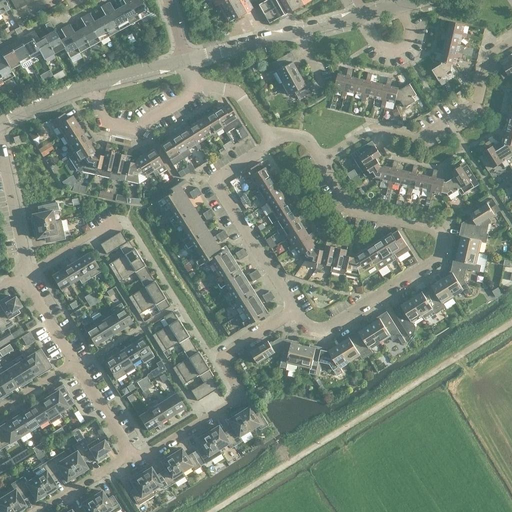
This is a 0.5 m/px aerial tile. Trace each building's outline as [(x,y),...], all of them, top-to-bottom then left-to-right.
[(0,0),(0,14),(9,10),(4,0),(3,0),(0,0)] [(21,8),(17,0),(16,0),(10,0),(16,10),(21,8)] [(139,20),(128,0),(127,0),(121,0),(125,5),(119,8),(129,25),(139,20)] [(141,0),(134,0),(133,0),(127,0),(128,0),(139,20),(149,14),(141,0)] [(240,5),(248,0),(247,0),(225,0),(217,5),(222,14),(239,4),(240,5)] [(253,9),(248,0),(240,5),(239,4),(222,14),(227,23),(253,9)] [(286,14),(291,11),(310,0),(289,0),(286,2),(278,6),(283,16),(286,14)] [(129,25),(119,8),(114,11),(109,3),(105,5),(119,31),(129,25)] [(109,36),(119,31),(105,5),(100,8),(105,16),(99,19),(109,36)] [(109,36),(99,19),(94,22),(89,14),(85,16),(99,42),(109,36)] [(89,47),(99,42),(85,16),(80,19),(85,27),(79,30),(89,47)] [(440,30),(469,37),(470,35),(462,33),(465,25),(450,22),(448,30),(440,28),(440,30)] [(60,41),(55,32),(50,23),(45,26),(49,34),(44,37),(53,54),(63,49),(69,59),(69,58),(60,41)] [(89,47),(79,30),(74,33),(69,25),(65,27),(79,53),(89,47)] [(69,58),(79,53),(65,27),(60,30),(65,38),(60,41),(69,58)] [(469,39),(469,37),(440,30),(439,32),(447,34),(445,42),(460,45),(462,37),(469,39)] [(53,54),(44,37),(38,40),(34,32),(29,34),(40,53),(43,60),(53,54)] [(30,59),(40,53),(29,34),(19,40),(30,59)] [(32,63),(30,59),(19,40),(9,45),(20,65),(22,68),(25,69),(31,65),(32,63)] [(458,53),(460,45),(445,42),(443,50),(436,48),(435,50),(465,57),(465,55),(458,53)] [(0,52),(10,70),(20,65),(9,45),(0,50),(0,52)] [(464,59),(465,57),(435,50),(435,52),(442,54),(440,62),(441,62),(452,65),(455,65),(457,57),(464,59)] [(14,77),(10,70),(0,52),(0,75),(4,82),(14,77)] [(281,84),(298,74),(292,63),(295,61),(290,53),(276,61),(280,68),(274,72),(281,84)] [(507,74),(508,76),(511,73),(511,53),(507,57),(510,62),(503,67),(507,74)] [(448,75),(447,75),(452,72),(451,70),(452,65),(441,62),(441,64),(432,70),(441,86),(445,83),(442,79),(448,75)] [(343,99),(350,69),(348,69),(346,76),(338,74),(334,89),(343,91),(341,98),(343,99)] [(355,94),(358,79),(350,77),(352,70),(350,69),(343,99),(345,99),(347,92),(355,94)] [(362,96),(361,103),(363,104),(370,74),(368,73),(366,81),(358,79),(355,94),(362,96)] [(298,74),(281,84),(287,95),(293,92),(298,100),(312,92),(307,83),(304,85),(298,74)] [(375,98),(378,83),(370,82),(372,74),(370,74),(363,104),(365,104),(367,96),(375,98)] [(383,108),(389,78),(388,78),(386,85),(378,83),(375,98),(382,100),(381,108),(383,108)] [(395,103),(395,100),(398,89),(398,88),(390,86),(391,79),(389,78),(383,108),(385,109),(386,101),(395,103)] [(398,89),(395,100),(400,101),(404,108),(414,101),(415,103),(419,100),(409,84),(400,90),(398,89)] [(240,124),(237,119),(228,104),(222,108),(221,106),(212,112),(222,128),(225,133),(240,124)] [(222,128),(212,112),(205,116),(202,112),(199,114),(202,119),(203,118),(213,134),(215,132),(222,128)] [(77,125),(76,123),(72,116),(67,119),(64,113),(52,121),(60,134),(56,136),(58,140),(63,137),(62,135),(77,125)] [(218,137),(215,132),(213,134),(203,118),(202,119),(195,123),(205,139),(212,135),(215,139),(218,137)] [(83,124),(82,122),(81,121),(76,123),(77,125),(62,135),(63,137),(67,144),(83,134),(79,127),(83,124)] [(205,139),(195,123),(188,128),(185,123),(182,125),(184,130),(186,129),(196,144),(198,143),(205,139)] [(511,124),(507,123),(505,131),(500,130),(499,134),(504,135),(505,133),(511,134),(511,124)] [(35,144),(42,141),(37,129),(30,132),(35,144)] [(198,143),(196,144),(186,129),(184,130),(178,134),(188,150),(195,145),(197,150),(201,148),(198,143)] [(239,141),(247,136),(245,132),(236,137),(239,141)] [(511,134),(505,133),(504,135),(502,143),(511,145),(511,134)] [(88,142),(87,141),(83,134),(67,144),(71,151),(67,154),(69,157),(74,154),(72,152),(88,142)] [(188,150),(178,134),(171,138),(168,134),(164,136),(167,141),(169,140),(179,155),(181,154),(188,150)] [(94,141),(93,140),(92,138),(87,141),(88,142),(72,152),(74,154),(69,157),(68,158),(77,171),(80,173),(81,171),(86,163),(83,159),(93,153),(94,152),(89,144),(94,141)] [(167,141),(160,145),(170,161),(173,166),(184,159),(181,154),(179,155),(169,140),(167,141)] [(224,145),(222,146),(225,150),(227,149),(233,145),(230,141),(224,145)] [(371,141),(351,154),(354,160),(355,159),(360,168),(362,172),(367,169),(365,166),(376,159),(381,156),(371,141)] [(499,142),(492,147),(495,152),(502,163),(505,168),(509,165),(506,160),(511,156),(511,145),(502,143),(499,142)] [(43,157),(48,154),(44,147),(38,150),(43,157)] [(495,152),(493,147),(492,147),(483,152),(485,155),(479,158),(488,172),(493,169),(502,163),(495,152)] [(166,170),(163,165),(153,149),(146,154),(143,149),(139,151),(142,156),(144,155),(154,171),(156,170),(158,174),(166,170)] [(110,177),(115,153),(105,151),(103,156),(104,157),(101,169),(96,168),(95,174),(110,177)] [(103,156),(102,156),(94,154),(93,153),(83,159),(86,163),(81,171),(95,174),(96,168),(101,169),(104,157),(103,156)] [(124,161),(125,156),(115,153),(110,177),(119,179),(124,180),(125,175),(121,174),(124,161)] [(158,174),(156,170),(154,171),(144,155),(142,156),(135,161),(136,162),(142,172),(145,177),(152,172),(155,177),(158,174)] [(383,168),(381,167),(376,159),(365,166),(367,169),(362,172),(365,177),(373,173),(375,177),(381,178),(384,168),(383,168)] [(134,163),(124,161),(121,174),(125,175),(124,180),(138,184),(137,175),(142,172),(136,162),(134,163)] [(389,191),(396,161),(394,161),(392,168),(384,166),(383,168),(384,168),(381,178),(380,181),(388,183),(387,190),(389,191)] [(400,186),(404,171),(396,169),(398,162),(396,161),(389,191),(391,191),(392,184),(400,186)] [(479,184),(476,179),(465,162),(458,166),(459,167),(451,172),(454,177),(455,177),(462,188),(458,190),(461,195),(479,184)] [(271,176),(271,175),(266,167),(264,168),(261,163),(246,172),(255,186),(271,176)] [(409,195),(416,166),(414,165),(412,172),(404,171),(400,186),(408,188),(407,195),(409,195)] [(420,190),(424,175),(416,173),(418,166),(416,166),(409,195),(411,196),(412,188),(420,190)] [(429,200),(435,170),(433,170),(432,177),(424,175),(420,190),(428,192),(427,199),(429,200)] [(441,192),(444,182),(444,180),(436,178),(437,171),(435,170),(429,200),(431,200),(432,193),(441,195),(441,192)] [(73,175),(67,180),(71,185),(77,180),(73,175)] [(256,198),(281,182),(280,180),(276,183),(271,176),(255,186),(260,193),(255,196),(256,198)] [(453,193),(458,190),(462,188),(455,177),(454,177),(446,182),(444,182),(441,192),(447,194),(448,196),(452,193),(453,193)] [(177,188),(186,183),(184,180),(168,190),(171,193),(157,202),(160,207),(165,203),(169,209),(184,200),(177,188)] [(266,204),(282,194),(278,187),(282,184),(281,182),(256,198),(257,200),(262,197),(266,204)] [(111,200),(112,194),(100,191),(99,197),(111,200)] [(198,191),(190,196),(193,199),(201,195),(198,191)] [(266,204),(262,207),(267,215),(272,212),(288,202),(292,199),(291,198),(286,201),(282,194),(266,204)] [(272,212),(267,215),(272,224),(277,221),(293,211),(289,204),(293,201),(292,199),(288,202),(272,212)] [(170,223),(191,210),(184,200),(169,209),(173,216),(168,219),(170,223)] [(34,227),(54,222),(52,211),(58,210),(57,203),(42,206),(43,213),(32,215),(32,217),(31,219),(32,224),(34,225),(34,227)] [(489,218),(494,215),(487,203),(470,214),(473,219),(464,225),(461,224),(460,230),(487,236),(488,233),(486,233),(489,223),(490,224),(491,222),(489,218)] [(204,217),(212,212),(210,209),(202,214),(204,217)] [(182,231),(198,221),(191,210),(170,223),(173,228),(179,225),(182,231)] [(278,232),(303,217),(302,215),(297,218),(293,211),(277,221),(281,228),(277,231),(278,232)] [(212,212),(204,217),(206,221),(214,216),(212,212)] [(288,238),(304,228),(300,221),(304,218),(303,217),(278,232),(279,234),(284,231),(288,238)] [(49,242),(64,239),(60,221),(54,222),(34,227),(35,228),(33,231),(34,235),(36,236),(37,238),(48,236),(49,242)] [(184,245),(205,232),(198,221),(182,231),(187,237),(181,241),(184,245)] [(314,234),(313,232),(308,235),(304,228),(288,238),(292,245),(288,248),(289,250),(293,247),(309,237),(314,234)] [(217,239),(225,234),(223,230),(215,235),(217,239)] [(486,243),(487,236),(460,230),(459,236),(461,237),(458,248),(479,253),(481,242),(486,243)] [(407,245),(400,234),(398,231),(392,234),(391,233),(384,238),(381,233),(378,235),(380,240),(382,239),(392,255),(394,254),(397,258),(410,250),(407,245)] [(122,245),(127,242),(120,232),(115,235),(122,245)] [(196,252),(211,242),(205,232),(184,245),(187,249),(192,246),(196,252)] [(225,234),(217,239),(219,242),(227,237),(225,234)] [(299,256),(304,253),(314,247),(315,246),(310,239),(315,236),(314,234),(309,237),(293,247),(289,250),(290,251),(294,249),(299,256)] [(117,249),(119,247),(122,245),(115,235),(110,238),(117,249)] [(111,252),(117,249),(110,238),(105,241),(111,252)] [(397,258),(394,254),(392,255),(382,239),(380,240),(374,244),(386,265),(393,260),(397,258)] [(106,255),(111,252),(105,241),(100,244),(106,255)] [(113,273),(139,257),(134,249),(128,241),(127,242),(122,245),(119,247),(124,255),(108,265),(113,273)] [(218,253),(211,242),(196,252),(200,259),(195,262),(198,267),(203,264),(203,263),(218,253)] [(386,265),(374,244),(367,249),(364,244),(360,246),(363,251),(365,250),(375,265),(377,264),(380,269),(386,265)] [(332,266),(336,248),(326,245),(325,251),(322,264),(332,266)] [(218,253),(203,263),(203,264),(206,267),(212,264),(216,270),(233,259),(225,246),(219,249),(221,252),(218,253)] [(325,251),(323,251),(315,249),(314,247),(304,253),(307,257),(302,265),(321,270),(322,264),(325,251)] [(332,266),(331,272),(345,275),(346,270),(342,269),(345,256),(347,250),(336,248),(332,266)] [(477,264),(479,253),(458,248),(456,260),(453,259),(452,265),(466,269),(479,272),(481,265),(477,264)] [(237,257),(245,252),(243,249),(235,254),(237,257)] [(363,251),(356,255),(357,257),(363,266),(359,269),(361,278),(380,269),(377,264),(375,265),(365,250),(363,251)] [(406,253),(410,265),(417,263),(412,250),(406,253)] [(245,252),(237,257),(239,260),(247,255),(245,252)] [(89,253),(78,259),(90,278),(100,272),(89,253)] [(345,256),(342,269),(346,270),(345,275),(361,278),(359,269),(363,266),(357,257),(355,258),(345,256)] [(139,280),(149,274),(139,257),(113,273),(118,282),(134,272),(139,280)] [(78,259),(70,265),(79,279),(81,283),(90,278),(78,259)] [(217,284),(240,270),(233,259),(216,270),(220,277),(214,280),(217,284)] [(69,285),(79,279),(70,265),(60,270),(69,285)] [(463,280),(466,269),(452,265),(451,271),(452,273),(442,279),(453,298),(463,292),(465,295),(471,292),(463,280)] [(60,291),(69,285),(60,270),(51,276),(60,291)] [(229,292),(246,281),(240,270),(217,284),(219,289),(225,285),(229,292)] [(250,278),(258,273),(256,270),(248,275),(250,278)] [(258,273),(250,278),(252,282),(260,277),(258,273)] [(133,306),(159,290),(149,274),(139,280),(144,288),(128,298),(133,306)] [(443,304),(453,298),(442,279),(431,286),(430,284),(425,287),(440,311),(446,308),(443,304)] [(230,306),(253,291),(246,281),(229,292),(233,298),(227,302),(230,306)] [(104,290),(109,287),(106,282),(101,285),(104,290)] [(421,292),(411,299),(423,317),(425,321),(435,314),(440,311),(425,287),(420,290),(421,292)] [(109,297),(114,294),(111,289),(106,292),(109,297)] [(160,313),(169,307),(164,299),(159,290),(133,306),(139,315),(155,305),(160,313)] [(243,313),(260,302),(253,291),(230,306),(233,310),(238,306),(243,313)] [(264,300),(272,295),(269,291),(262,296),(264,300)] [(266,303),(272,299),(274,298),(272,295),(264,300),(266,303)] [(20,307),(15,297),(10,300),(8,296),(0,300),(0,305),(0,306),(0,305),(0,317),(7,328),(12,325),(9,319),(19,313),(16,309),(20,307)] [(413,323),(423,317),(411,299),(401,305),(400,303),(395,307),(398,313),(395,315),(409,337),(414,333),(415,327),(413,323)] [(72,310),(77,307),(74,302),(69,305),(72,310)] [(260,302),(243,313),(246,319),(241,323),(244,328),(259,318),(260,321),(269,315),(267,313),(260,302)] [(110,310),(113,314),(122,329),(132,323),(120,304),(110,310)] [(77,317),(82,314),(78,309),(74,312),(77,317)] [(402,344),(405,343),(386,311),(378,317),(379,319),(369,325),(380,343),(390,337),(392,341),(398,338),(402,344)] [(157,344),(182,328),(177,320),(172,312),(163,318),(167,326),(151,336),(157,344)] [(113,335),(122,329),(113,314),(104,320),(113,335)] [(113,335),(104,320),(101,315),(92,321),(95,326),(104,340),(113,335)] [(104,340),(95,326),(92,321),(83,327),(94,346),(104,340)] [(370,350),(380,343),(369,325),(359,332),(357,330),(352,333),(367,357),(373,353),(370,350)] [(183,350),(193,344),(188,337),(182,328),(157,344),(166,359),(168,357),(169,356),(170,355),(170,353),(169,351),(168,349),(178,343),(183,350)] [(28,342),(33,339),(29,332),(24,336),(28,342)] [(362,360),(367,357),(352,333),(347,336),(349,338),(338,345),(350,363),(360,356),(362,360)] [(133,337),(129,340),(132,344),(141,358),(141,359),(143,362),(145,362),(145,361),(153,356),(152,355),(141,338),(136,341),(133,337)] [(283,354),(286,339),(280,338),(280,340),(271,346),(268,341),(250,352),(258,364),(275,353),(275,352),(283,354)] [(298,367),(303,346),(292,343),(292,341),(286,339),(283,354),(279,367),(286,369),(287,364),(298,367)] [(4,348),(7,353),(12,350),(9,344),(4,348)] [(141,359),(141,358),(132,344),(123,349),(132,364),(141,359)] [(177,377),(203,361),(193,344),(183,350),(188,358),(172,368),(177,377)] [(340,369),(350,363),(338,345),(328,351),(327,349),(321,348),(318,362),(329,364),(337,376),(342,373),(340,369)] [(318,362),(321,348),(315,346),(315,348),(303,346),(298,367),(310,369),(309,374),(315,375),(318,362)] [(123,349),(117,353),(115,349),(111,351),(125,374),(134,368),(132,364),(123,349)] [(40,375),(51,368),(40,350),(24,360),(34,376),(39,373),(40,375)] [(115,380),(125,374),(111,351),(107,354),(110,358),(104,361),(115,380)] [(21,356),(12,361),(26,383),(30,381),(29,379),(34,376),(24,360),(21,356)] [(21,386),(26,383),(12,361),(2,367),(15,388),(20,384),(21,386)] [(158,367),(150,372),(153,377),(157,375),(162,372),(166,370),(166,369),(161,361),(156,364),(158,367)] [(203,383),(206,382),(211,379),(213,377),(208,369),(203,361),(177,377),(182,385),(198,375),(203,383)] [(9,391),(15,388),(2,367),(0,368),(0,385),(6,396),(11,393),(9,391)] [(162,382),(167,379),(164,374),(159,377),(162,382)] [(212,392),(217,389),(218,389),(211,379),(206,382),(212,392)] [(207,395),(212,392),(206,382),(203,383),(201,385),(207,395)] [(58,413),(73,403),(62,385),(51,392),(52,394),(48,397),(58,413)] [(202,398),(207,395),(201,385),(196,388),(202,398)] [(125,395),(130,392),(127,387),(122,390),(125,395)] [(197,402),(202,398),(196,388),(190,391),(197,402)] [(166,399),(175,414),(185,408),(175,393),(166,399)] [(129,403),(134,399),(131,394),(126,398),(129,403)] [(60,417),(58,413),(48,397),(42,401),(41,398),(36,401),(48,419),(50,423),(60,417)] [(166,419),(175,414),(166,399),(157,405),(166,419)] [(38,425),(48,419),(36,401),(32,404),(34,406),(28,409),(38,425)] [(166,419),(157,405),(155,401),(145,407),(147,411),(156,425),(159,430),(164,427),(161,423),(166,419)] [(237,412),(248,431),(258,425),(261,429),(267,425),(259,412),(253,416),(248,407),(243,411),(242,408),(237,412)] [(28,431),(38,425),(28,409),(23,413),(22,410),(17,413),(28,431)] [(147,431),(156,425),(147,411),(138,417),(147,431)] [(239,437),(248,431),(237,412),(231,415),(233,417),(228,420),(233,428),(228,432),(236,444),(241,441),(239,437)] [(32,437),(28,431),(17,413),(13,416),(14,418),(9,421),(19,437),(23,442),(32,437)] [(0,441),(3,447),(19,437),(9,421),(4,424),(3,422),(0,423),(0,441)] [(236,444),(228,432),(223,435),(217,426),(212,429),(211,427),(206,431),(218,450),(227,444),(230,448),(236,444)] [(56,431),(59,437),(64,434),(61,428),(56,431)] [(77,429),(71,433),(78,444),(78,443),(86,456),(89,462),(95,459),(97,462),(107,456),(105,452),(109,450),(103,440),(99,443),(97,439),(87,445),(77,429)] [(53,441),(59,437),(56,431),(50,435),(53,441)] [(221,454),(218,450),(206,431),(201,434),(202,436),(197,439),(202,447),(197,451),(205,464),(221,454)] [(37,445),(41,451),(46,448),(43,442),(37,445)] [(81,459),(86,456),(78,443),(78,444),(72,447),(76,452),(67,458),(63,453),(77,475),(78,474),(81,474),(85,472),(85,470),(87,469),(81,459)] [(35,455),(41,451),(37,445),(32,449),(35,455)] [(169,453),(180,473),(191,466),(193,471),(199,467),(191,454),(186,457),(181,449),(176,452),(174,450),(169,453)] [(75,476),(77,475),(63,453),(48,462),(55,475),(60,472),(66,481),(68,480),(70,481),(74,478),(75,476)] [(183,477),(180,473),(169,453),(164,457),(165,459),(160,462),(165,470),(160,473),(168,486),(183,477)] [(48,462),(32,472),(35,477),(46,494),(47,493),(50,494),(54,491),(54,489),(56,488),(50,478),(55,475),(48,462)] [(168,486),(160,473),(155,476),(150,468),(145,471),(144,469),(139,472),(151,491),(160,485),(163,490),(168,486)] [(153,495),(151,491),(139,472),(134,475),(135,477),(130,481),(135,489),(130,492),(137,505),(153,495)] [(45,495),(46,494),(35,477),(26,483),(22,478),(17,481),(25,494),(30,491),(36,500),(37,499),(40,500),(44,497),(45,495)] [(20,497),(25,494),(17,481),(11,485),(14,490),(5,496),(14,511),(16,511),(17,511),(20,511),(23,510),(24,508),(25,507),(20,497)] [(95,492),(90,496),(99,511),(115,511),(120,509),(112,496),(106,500),(101,491),(96,494),(95,492)] [(14,511),(5,496),(0,498),(0,511),(14,511)] [(86,501),(81,504),(85,511),(99,511),(90,496),(85,499),(86,501)]
